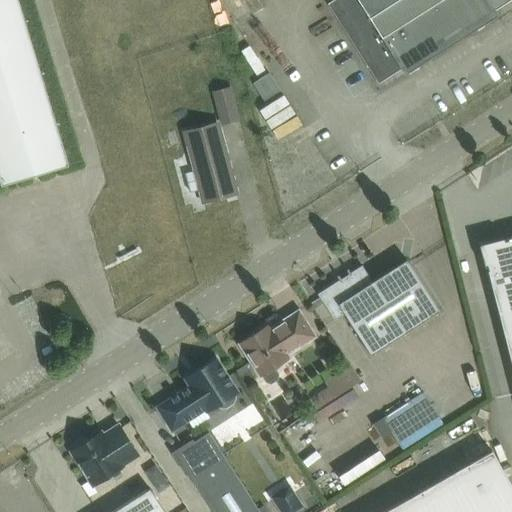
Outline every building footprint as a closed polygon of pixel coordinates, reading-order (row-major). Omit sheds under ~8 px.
[(0,0),(0,182),(1,185),(68,165),(18,0),(0,0)] [(335,0),(328,5),(378,84),(399,71),(402,76),(498,16),(495,10),(510,0),(335,0)] [(256,43),(270,67),(279,62),(265,38),(256,43)] [(269,72),(253,83),(264,101),(280,90),(269,72)] [(239,119),(233,100),(230,87),(214,91),(217,104),(222,124),(239,119)] [(217,122),(183,131),(193,171),(185,173),(190,192),(199,190),(202,202),(236,192),(217,122)] [(325,183),(349,170),(344,162),(320,174),(325,183)] [(511,365),(511,237),(495,242),(497,246),(482,249),(511,365)] [(439,311),(417,276),(406,259),(372,281),(362,265),(350,272),(349,271),(347,272),(348,273),(341,278),(340,277),(338,278),(339,280),(317,293),(334,320),(344,314),(370,355),(439,311)] [(239,344),(250,361),(260,376),(262,375),(266,382),(271,383),(278,379),(279,374),(274,367),(289,357),(287,354),(315,336),(309,327),(299,310),(271,328),(268,325),(239,344)] [(158,407),(172,430),(205,409),(207,411),(218,404),(221,407),(226,407),(233,402),(235,398),(234,394),(237,392),(216,359),(185,378),(190,386),(158,407)] [(325,384),(306,396),(314,409),(359,380),(349,365),(323,381),(325,384)] [(410,440),(456,420),(440,385),(394,406),(410,440)] [(382,417),(372,424),(381,437),(391,431),(382,417)] [(101,432),(71,451),(93,485),(122,466),(121,465),(137,454),(119,425),(103,436),(101,432)] [(260,511),(209,432),(175,454),(213,511),(260,511)] [(511,511),(511,487),(491,451),(382,511),(511,511)] [(168,484),(162,475),(157,478),(153,487),(157,492),(168,484)] [(289,484),(270,496),(280,511),(293,511),(303,506),(289,484)] [(165,511),(150,488),(112,511),(165,511)]
